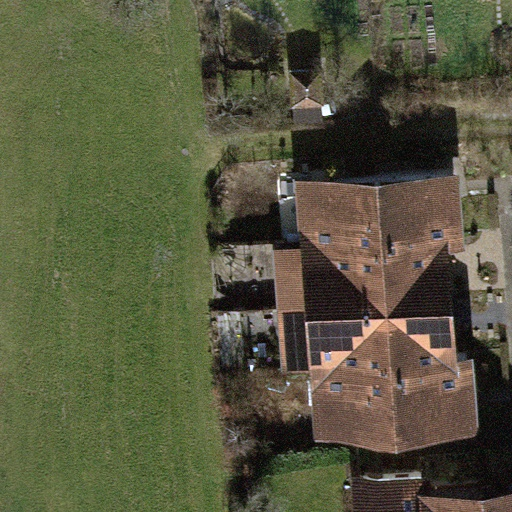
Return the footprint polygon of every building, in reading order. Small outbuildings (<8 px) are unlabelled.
[(323,71),(294,70),(293,103),(322,104),(323,71)] [(306,180),(311,242),(433,233),(460,231),(455,169),(306,180)] [(438,293),(433,233),(311,242),(281,244),(285,305),(438,293)] [(442,354),(438,293),(285,305),(290,366),(320,364),(442,354)] [(469,352),(442,354),(320,364),(324,427),(473,416),(469,352)] [(364,511),(427,511),(426,500),(424,471),(362,476),(364,511)] [(511,511),(511,494),(489,496),(489,511),(511,511)] [(489,511),(489,496),(426,500),(427,511),(489,511)]
